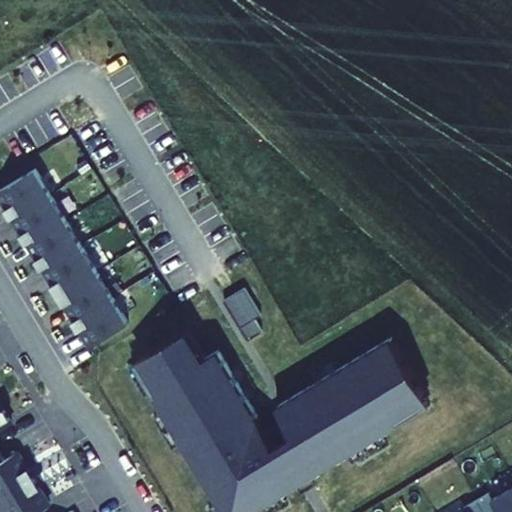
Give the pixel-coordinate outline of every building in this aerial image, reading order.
[(52,193),(37,167),(0,188),(0,192),(14,216),(52,193)] [(68,218),(52,193),(14,216),(24,231),(21,233),(27,243),(30,241),(68,218)] [(83,244),(68,218),(30,241),(44,266),(45,267),(83,244)] [(98,269),(83,244),(45,267),(54,282),(52,284),(58,293),(60,292),(98,269)] [(114,295),(98,269),(60,292),(76,318),(114,295)] [(225,299),(249,339),(264,330),(256,318),(262,314),(246,286),(225,299)] [(114,295),(76,318),(92,344),(130,321),(114,295)] [(152,389),(226,511),(250,511),(300,483),(295,475),(327,466),(403,420),(396,410),(426,392),(392,336),(278,404),(287,418),(268,430),(219,349),(206,356),(190,328),(139,359),(156,387),(152,389)] [(156,387),(139,359),(132,363),(149,392),(152,389),(156,387)] [(433,403),(426,392),(396,410),(403,420),(433,403)] [(0,429),(12,423),(0,402),(0,429)] [(0,497),(34,477),(18,451),(5,459),(0,450),(0,497)] [(300,483),(327,466),(295,475),(300,483)] [(0,497),(0,507),(2,511),(36,511),(50,504),(40,487),(42,486),(36,476),(34,477),(0,497)] [(490,492),(478,499),(485,511),(511,511),(511,487),(494,498),(490,492)] [(485,511),(478,499),(465,507),(468,511),(485,511)]
